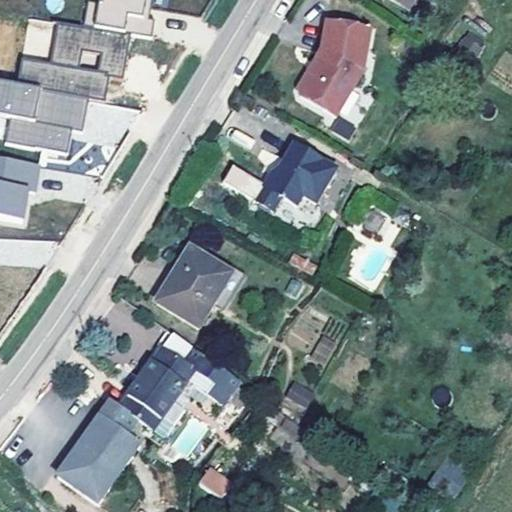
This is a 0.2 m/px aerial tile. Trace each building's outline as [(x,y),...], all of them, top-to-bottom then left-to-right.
[(98,0),(94,27),(27,19),(19,80),(0,77),(0,112),(9,113),(5,143),(68,152),(71,128),(83,129),(87,98),(104,100),(107,75),(123,77),(129,33),(148,35),(152,0),(98,0)] [(388,0),(408,11),(414,0),(388,0)] [(336,120),(366,68),(373,32),(326,24),(321,52),(316,60),(319,62),(311,76),(308,75),(298,92),(299,99),(336,120)] [(475,57),(485,44),(469,31),(459,44),(475,57)] [(311,76),(319,62),(316,60),(308,75),(311,76)] [(316,207),(337,171),(294,146),(279,171),(271,176),(255,204),(273,215),(281,200),(294,208),(290,215),(292,216),(289,220),(291,225),(296,228),(301,227),(303,223),(314,229),(321,217),(320,209),(316,207)] [(0,213),(26,215),(28,188),(37,188),(40,159),(0,155),(0,213)] [(402,226),(410,213),(400,207),(392,220),(402,226)] [(212,307),(231,276),(204,259),(190,251),(157,307),(198,331),(212,307)] [(221,312),(243,276),(207,254),(204,259),(231,276),(212,307),(221,312)] [(289,265),(311,273),(316,263),(293,254),(289,265)] [(183,411),(189,402),(179,395),(184,387),(190,391),(192,387),(223,408),(240,383),(168,332),(158,346),(163,350),(143,377),(135,388),(119,409),(115,406),(111,403),(100,418),(127,437),(137,423),(144,428),(139,434),(160,448),(185,412),(183,411)] [(328,364),(336,341),(320,335),(312,359),(328,364)] [(143,377),(163,350),(158,346),(138,373),(143,377)] [(119,409),(135,388),(130,385),(115,406),(119,409)] [(306,408),(312,397),(294,387),(288,398),(306,408)] [(192,416),(170,447),(186,459),(208,427),(192,416)] [(270,440),(287,449),(300,426),(282,417),(270,440)] [(98,507),(140,446),(127,437),(100,418),(82,443),(85,445),(78,456),(75,454),(57,479),(98,507)] [(78,456),(85,445),(82,443),(80,442),(73,452),(75,454),(78,456)] [(427,483),(452,500),(471,473),(446,456),(427,483)] [(230,487),(209,471),(199,485),(221,501),(230,487)]
